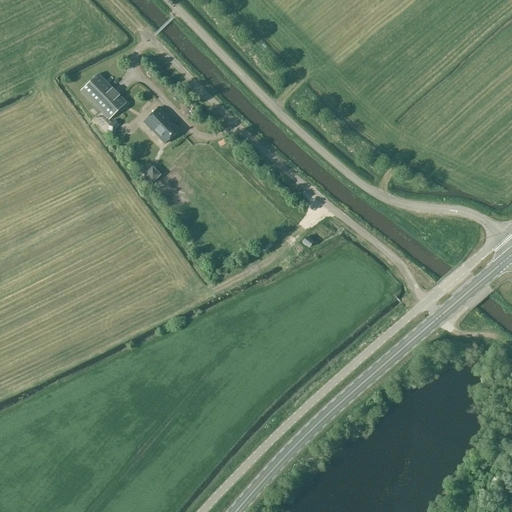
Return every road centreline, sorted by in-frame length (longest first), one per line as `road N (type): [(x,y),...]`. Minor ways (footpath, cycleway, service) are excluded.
road 1 (unclassified): [(500,238),(465,212),(392,201),(363,186),(167,0)]
road 2 (unclassified): [(201,511),(321,392),(500,238)]
road 3 (primary): [(235,511),(357,386),(511,254)]
